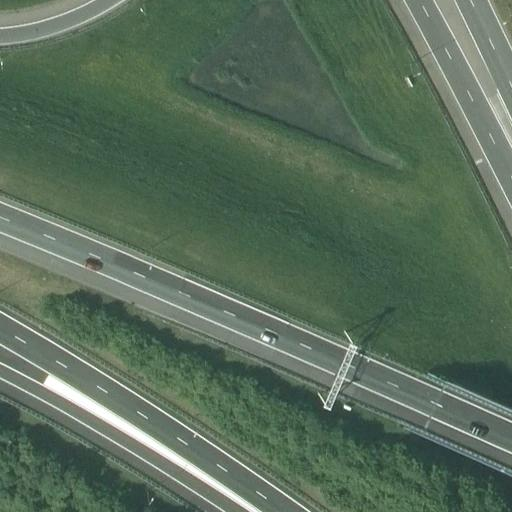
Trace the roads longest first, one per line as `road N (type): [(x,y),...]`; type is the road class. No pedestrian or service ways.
road 1 (motorway): [(0,219),(511,436)]
road 2 (motorway): [(0,330),(281,511)]
road 3 (motorway): [(0,372),(232,511)]
road 4 (motorway): [(417,0),(511,179)]
